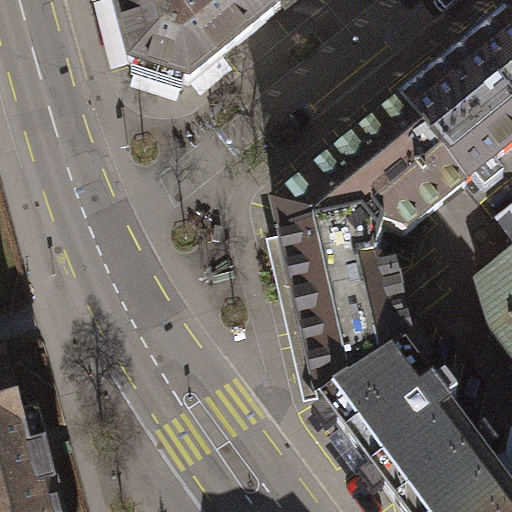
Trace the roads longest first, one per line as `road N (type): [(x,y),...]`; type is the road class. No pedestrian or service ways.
road 1 (residential): [(92,235),(148,203),(401,0)]
road 2 (tertiary): [(261,499),(151,349),(92,235)]
road 3 (tertiary): [(92,235),(22,0)]
